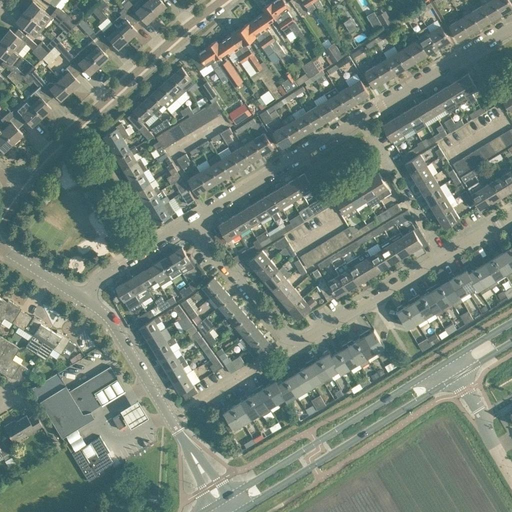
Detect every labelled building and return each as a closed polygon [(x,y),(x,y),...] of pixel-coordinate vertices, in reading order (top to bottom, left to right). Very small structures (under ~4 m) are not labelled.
[(32,0),(24,10),(44,27),(51,19),(58,24),(62,18),(53,11),(50,15),(32,0)] [(156,13),(143,0),(138,0),(133,4),(128,0),(126,0),(122,5),(124,7),(128,11),(137,21),(141,16),(146,22),(156,13)] [(143,0),(156,13),(165,5),(161,0),(143,0)] [(285,0),(273,0),(272,1),(289,25),(294,33),(300,29),(287,10),(290,7),(285,0)] [(316,8),(312,2),(311,0),(302,0),(310,12),(316,8)] [(311,0),(312,2),(314,1),(320,11),(325,8),(319,0),(311,0)] [(494,0),(489,0),(483,4),(491,19),(502,12),(494,0)] [(494,0),(502,12),(511,6),(511,3),(509,0),(494,0)] [(265,10),(272,20),(274,19),(275,18),(287,34),(292,30),(289,25),(272,1),(263,7),(265,10)] [(430,2),(417,10),(420,15),(433,6),(430,2)] [(472,11),(481,25),(491,19),(483,4),(472,11)] [(63,19),(72,28),(76,23),(67,14),(57,6),(53,11),(62,18),(63,19)] [(112,22),(127,39),(137,30),(132,25),(137,21),(128,11),(124,7),(119,11),(121,14),(112,22)] [(36,37),(44,27),(24,10),(16,20),(36,37)] [(270,43),(280,57),(286,54),(268,28),(271,26),(269,23),(272,20),(265,10),(253,19),(269,43),(270,43)] [(385,26),(392,22),(386,10),(378,14),(385,26)] [(411,20),(420,15),(417,10),(408,16),(411,20)] [(374,11),(367,15),(374,28),(381,24),(374,11)] [(461,17),(470,32),(481,25),(472,11),(461,17)] [(98,24),(102,29),(112,21),(108,16),(98,24)] [(403,16),(394,22),(397,26),(406,20),(403,16)] [(351,17),(344,21),(350,32),(357,27),(351,17)] [(459,39),(470,32),(461,17),(450,24),(459,39)] [(82,18),(78,22),(83,28),(88,24),(82,18)] [(63,19),(59,22),(65,28),(64,29),(67,32),(72,28),(63,19)] [(278,55),(269,43),(253,19),(242,26),(251,40),(257,35),(257,37),(272,59),(278,55)] [(430,31),(439,46),(450,39),(438,20),(427,26),(428,28),(430,31)] [(100,37),(108,46),(113,42),(118,48),(127,39),(112,22),(103,31),(100,28),(95,32),(98,35),(100,37)] [(388,31),(397,26),(394,22),(386,27),(388,31)] [(231,34),(247,58),(257,71),(263,67),(248,45),(246,43),(251,40),(242,26),(231,34)] [(1,38),(18,52),(26,42),(21,38),(9,28),(1,38)] [(419,38),(428,53),(439,46),(430,31),(428,28),(417,34),(419,38)] [(62,30),(56,37),(59,40),(67,32),(64,29),(62,30)] [(377,42),(382,49),(383,48),(381,44),(385,42),(383,38),(386,36),(384,32),(375,38),(377,42)] [(255,82),(261,78),(247,58),(231,34),(222,40),(229,50),(231,53),(235,51),(242,62),(251,75),(250,76),(255,82)] [(83,48),(85,50),(98,65),(108,56),(103,51),(108,46),(100,37),(98,35),(93,39),(83,48)] [(55,36),(46,45),(50,49),(54,46),(59,40),(56,37),(55,36)] [(20,54),(18,52),(1,38),(0,39),(0,54),(12,64),(20,54)] [(369,48),(377,42),(375,38),(366,44),(369,48)] [(409,44),(417,59),(428,53),(419,38),(409,44)] [(217,39),(207,46),(233,83),(239,79),(226,60),(224,61),(220,56),(229,50),(222,40),(219,42),(217,39)] [(41,40),(37,44),(46,53),(50,49),(46,45),(41,40)] [(327,53),(326,54),(332,63),(343,56),(334,41),(323,48),(327,53)] [(32,49),(31,50),(40,59),(41,58),(42,57),(46,54),(46,53),(37,44),(32,49)] [(398,51),(407,66),(417,59),(409,44),(398,51)] [(46,53),(46,54),(42,57),(48,64),(60,52),(54,46),(50,49),(46,53)] [(228,77),(223,69),(207,46),(198,52),(207,65),(213,61),(216,66),(214,68),(227,88),(233,84),(228,77)] [(363,46),(351,53),(354,57),(367,49),(365,47),(364,48),(363,46)] [(71,53),(66,58),(73,66),(79,72),(84,68),(89,73),(98,65),(85,50),(83,48),(74,56),(71,53)] [(387,58),(396,72),(407,66),(398,51),(387,58)] [(312,59),(320,71),(322,69),(332,63),(326,54),(326,53),(313,61),(312,59)] [(349,55),(336,63),(339,67),(352,59),(349,55)] [(376,64),(385,79),(396,72),(387,58),(376,64)] [(306,72),(309,77),(313,75),(320,71),(312,59),(302,65),(306,72)] [(330,73),(339,67),(336,63),(327,69),(330,73)] [(374,85),(385,79),(376,64),(365,71),(374,85)] [(11,71),(20,80),(24,75),(16,66),(11,71)] [(64,73),(58,78),(70,90),(79,82),(75,76),(79,72),(73,66),(69,69),(67,66),(62,71),(64,73)] [(184,88),(186,90),(195,81),(192,77),(182,66),(172,75),(182,86),(184,88)] [(322,69),(320,71),(313,75),(316,79),(325,73),(322,69)] [(47,84),(34,70),(29,74),(40,86),(51,98),(55,94),(60,99),(70,90),(58,78),(53,83),(52,82),(49,82),(47,84)] [(15,84),(20,80),(11,71),(7,75),(15,84)] [(299,85),(305,81),(305,80),(309,77),(306,72),(305,73),(295,79),(299,85)] [(457,79),(469,99),(472,103),(477,99),(472,91),(477,87),(468,72),(457,79)] [(349,85),(358,100),(369,93),(357,73),(346,80),(349,85)] [(175,96),(177,98),(186,90),(184,88),(182,86),(172,75),(163,83),(173,94),(175,96)] [(305,80),(305,81),(307,84),(316,79),(313,75),(309,77),(305,80)] [(287,78),(281,82),(281,83),(287,91),(287,92),(298,85),(294,80),(291,82),(287,78)] [(447,85),(459,105),(469,99),(457,79),(447,85)] [(210,84),(207,80),(201,85),(210,99),(217,94),(210,84)] [(153,92),(163,103),(164,102),(167,107),(177,98),(175,96),(173,94),(163,83),(153,92)] [(281,83),(277,86),(283,94),(287,91),(281,83)] [(303,85),(294,91),(296,95),(305,89),(303,85)] [(339,92),(348,106),(358,100),(349,85),(339,92)] [(436,92),(445,107),(448,112),(459,105),(447,85),(436,92)] [(25,98),(41,116),(51,108),(46,102),(51,98),(40,86),(25,98)] [(255,86),(252,89),(263,104),(263,103),(265,106),(267,104),(266,103),(265,100),(255,86)] [(511,111),(511,110),(511,90),(502,96),(511,111)] [(294,91),(283,98),(286,102),(288,101),(291,102),(295,99),(294,97),(296,95),(294,91)] [(144,100),(154,111),(158,115),(162,111),(159,107),(163,103),(153,92),(144,100)] [(328,98),(337,113),(348,106),(339,92),(328,98)] [(426,98),(435,113),(445,107),(436,92),(426,98)] [(15,107),(11,111),(22,124),(27,119),(32,125),(41,116),(25,98),(15,107)] [(278,113),(280,112),(281,108),(280,106),(286,102),(283,98),(273,105),(278,113)] [(317,105),(326,119),(337,113),(328,98),(317,105)] [(415,105),(424,120),(435,113),(426,98),(415,105)] [(144,120),(154,111),(144,100),(134,109),(144,120)] [(210,103),(217,115),(223,112),(216,100),(210,103)] [(229,112),(236,124),(252,114),(244,102),(229,112)] [(210,103),(186,118),(193,130),(217,115),(210,103)] [(185,108),(188,113),(199,106),(199,105),(192,109),(189,105),(185,108)] [(279,114),(278,113),(273,105),(260,113),(266,123),(279,114)] [(306,111),(315,126),(326,119),(317,105),(306,111)] [(404,111),(414,126),(424,120),(415,105),(404,111)] [(476,110),(479,114),(485,110),(482,106),(476,110)] [(177,119),(188,113),(185,108),(174,114),(177,119)] [(6,125),(1,129),(13,142),(22,133),(17,128),(22,124),(11,111),(10,110),(1,119),(6,125)] [(296,118),(304,132),(315,126),(306,111),(302,114),(299,110),(293,114),(296,118)] [(472,118),(479,114),(476,110),(469,113),(472,118)] [(394,118),(403,133),(414,126),(404,111),(394,118)] [(128,116),(140,129),(145,125),(133,112),(128,116)] [(285,124),(294,139),(304,132),(296,118),(293,114),(282,120),(285,124)] [(253,117),(244,123),(247,127),(256,121),(253,117)] [(451,131),(458,127),(455,122),(452,117),(444,121),(448,128),(451,131)] [(180,121),(187,133),(193,130),(186,118),(180,121)] [(392,139),(403,133),(394,118),(383,124),(392,139)] [(455,122),(458,127),(464,123),(461,118),(455,122)] [(156,133),(166,127),(163,121),(152,128),(156,133)] [(174,125),(181,137),(187,133),(180,121),(174,125)] [(104,135),(111,146),(124,138),(129,135),(122,122),(116,125),(117,127),(104,135)] [(238,133),(247,127),(244,123),(236,129),(238,133)] [(283,146),(294,139),(285,124),(274,131),(283,146)] [(440,132),(434,135),(436,140),(447,134),(442,124),(437,127),(440,132)] [(154,135),(145,125),(140,129),(148,138),(154,135)] [(168,129),(175,141),(181,137),(174,125),(168,129)] [(229,126),(220,132),(223,136),(232,131),(229,126)] [(1,129),(0,127),(0,148),(2,151),(13,142),(1,129)] [(162,132),(169,144),(175,141),(168,129),(162,132)] [(154,144),(156,148),(162,145),(163,146),(164,148),(169,144),(162,132),(156,136),(159,140),(154,144)] [(214,142),(223,136),(220,132),(211,137),(214,142)] [(254,139),(263,153),(274,146),(265,132),(254,139)] [(499,135),(506,146),(511,143),(504,132),(499,135)] [(430,144),(436,140),(434,135),(431,137),(427,139),(430,144)] [(494,138),(501,149),(506,146),(499,135),(494,138)] [(111,146),(118,157),(131,149),(124,138),(111,146)] [(489,141),(495,152),(501,149),(494,138),(489,141)] [(208,139),(199,145),(201,149),(210,144),(208,139)] [(243,145),(252,160),(263,153),(254,139),(243,145)] [(419,144),(413,148),(415,153),(426,146),(422,140),(418,142),(419,144)] [(484,144),(490,155),(495,152),(489,141),(484,144)] [(479,147),(485,158),(490,155),(484,144),(479,147)] [(168,155),(164,148),(163,146),(162,145),(156,148),(151,151),(155,157),(156,156),(159,161),(168,155)] [(192,155),(201,149),(199,145),(190,150),(192,155)] [(232,152),(241,166),(252,160),(243,145),(232,152)] [(131,149),(118,157),(124,168),(138,159),(135,153),(139,151),(136,146),(131,149)] [(436,150),(439,156),(444,154),(440,147),(436,150)] [(474,151),(480,161),(485,158),(479,147),(474,151)] [(409,157),(415,153),(413,148),(406,152),(409,157)] [(468,154),(475,165),(480,161),(474,151),(468,154)] [(221,158),(230,173),(241,166),(232,152),(221,158)] [(189,157),(186,153),(177,158),(180,162),(189,157)] [(412,173),(427,164),(421,153),(406,162),(406,163),(404,164),(408,170),(410,169),(412,173)] [(493,157),(496,162),(503,158),(500,153),(493,157)] [(463,157),(470,168),(475,165),(468,154),(463,157)] [(124,168),(131,178),(144,171),(148,168),(141,157),(138,159),(124,168)] [(458,160),(465,171),(470,168),(463,157),(458,160)] [(490,166),(496,162),(493,157),(487,161),(490,166)] [(211,165),(220,179),(230,173),(221,158),(211,165)] [(460,174),(465,171),(458,160),(453,163),(460,174)] [(412,173),(419,184),(434,175),(427,164),(412,173)] [(200,171),(209,186),(220,179),(211,165),(200,171)] [(174,181),(174,182),(181,177),(177,171),(178,171),(175,166),(169,170),(172,174),(167,177),(171,183),(174,181)] [(472,170),(475,174),(481,170),(479,166),(472,170)] [(511,168),(503,174),(511,187),(511,168)] [(448,171),(452,178),(457,175),(453,169),(448,171)] [(469,178),(475,174),(472,170),(466,174),(469,178)] [(131,178),(137,189),(150,181),(144,171),(131,178)] [(198,193),(209,186),(200,171),(189,178),(198,193)] [(368,178),(382,200),(381,198),(391,192),(388,186),(379,171),(368,178)] [(293,179),(303,194),(313,187),(304,172),(293,179)] [(493,180),(502,195),(511,189),(511,187),(503,174),(493,180)] [(419,184),(425,194),(440,185),(434,175),(419,184)] [(461,181),(457,175),(452,178),(456,184),(461,181)] [(181,192),(182,191),(188,188),(181,177),(174,182),(179,188),(178,188),(181,192)] [(357,184),(366,199),(371,207),(382,200),(368,178),(357,184)] [(283,185),(292,200),(303,194),(293,179),(283,185)] [(480,208),(491,202),(482,187),(479,180),(468,187),(471,193),(480,208)] [(482,187),(491,202),(502,195),(493,180),(482,187)] [(150,181),(137,189),(144,200),(160,190),(157,186),(154,187),(150,181)] [(347,191),(356,206),(366,199),(357,184),(347,191)] [(272,191),(281,206),(292,200),(283,185),(272,191)] [(440,185),(425,194),(432,205),(447,196),(440,185)] [(195,199),(188,188),(182,191),(183,191),(181,192),(188,203),(195,199)] [(162,189),(160,190),(144,200),(150,211),(164,203),(169,200),(162,189)] [(461,192),(465,199),(470,196),(466,190),(461,192)] [(262,198),(273,217),(274,217),(275,219),(280,217),(276,210),(281,206),(272,191),(262,198)] [(337,196),(336,197),(341,205),(337,207),(342,214),(356,206),(347,191),(340,194),(339,193),(336,195),(337,196)] [(432,205),(438,215),(453,206),(447,196),(432,205)] [(474,203),(470,196),(465,199),(469,205),(474,203)] [(251,204),(260,219),(263,223),(273,217),(262,198),(251,204)] [(309,205),(312,209),(315,214),(329,205),(326,199),(322,201),(320,198),(309,205)] [(164,203),(150,211),(157,222),(176,211),(169,200),(164,203)] [(388,211),(391,216),(401,209),(397,202),(387,209),(388,211)] [(241,211),(250,226),(260,219),(251,204),(241,211)] [(460,217),(453,206),(438,215),(445,226),(460,217)] [(309,218),(315,214),(312,209),(306,213),(309,218)] [(230,217),(239,232),(250,226),(241,211),(230,217)] [(384,219),(391,216),(388,211),(381,215),(384,219)] [(392,218),(395,223),(396,222),(398,224),(407,219),(403,212),(392,218)] [(291,222),(294,227),(304,220),(300,213),(290,219),(291,222)] [(228,239),(239,232),(230,217),(219,224),(228,239)] [(392,218),(382,224),(384,229),(395,223),(392,218)] [(367,224),(370,228),(376,225),(373,220),(367,224)] [(280,228),(283,233),(294,227),(291,222),(285,226),(280,224),(278,225),(280,228)] [(367,224),(353,232),(356,237),(370,228),(367,224)] [(382,224),(371,231),(374,236),(384,229),(382,224)] [(344,229),(350,240),(356,237),(353,232),(349,226),(344,229)] [(280,228),(270,235),(272,240),(283,233),(280,228)] [(402,235),(412,250),(423,243),(413,228),(402,235)] [(338,233),(345,244),(350,240),(344,229),(338,233)] [(371,231),(360,237),(363,242),(374,236),(371,231)] [(333,236),(339,247),(345,244),(338,233),(333,236)] [(257,239),(262,246),(272,240),(270,235),(264,238),(261,234),(257,237),(258,238),(257,239)] [(283,249),(285,246),(290,244),(285,235),(273,242),(275,245),(277,247),(280,248),(281,247),(283,249)] [(392,242),(401,257),(412,250),(402,235),(392,241),(392,242)] [(327,239),(334,250),(339,247),(333,236),(327,239)] [(360,237),(350,244),(353,248),(363,242),(360,237)] [(381,248),(390,263),(401,257),(392,242),(392,241),(390,238),(379,245),(381,248)] [(255,244),(248,248),(251,252),(262,246),(257,239),(253,241),(255,244)] [(322,242),(329,253),(334,250),(327,239),(322,242)] [(317,246),(323,257),(329,253),(322,242),(317,246)] [(371,254),(380,269),(390,263),(381,248),(379,245),(378,242),(368,248),(371,254)] [(296,254),(290,244),(285,246),(292,257),(296,254)] [(350,244),(339,250),(342,255),(353,248),(350,244)] [(501,248),(511,266),(511,246),(511,245),(508,247),(506,245),(501,248)] [(171,253),(179,266),(183,273),(194,266),(182,246),(171,253)] [(311,249),(318,260),(323,257),(317,246),(311,249)] [(237,261),(251,252),(248,248),(233,257),(237,261)] [(494,256),(504,273),(511,267),(511,266),(501,248),(496,251),(497,254),(494,256)] [(249,260),(257,270),(271,259),(263,249),(249,260)] [(306,252),(313,263),(318,260),(311,249),(306,252)] [(339,250),(329,257),(332,261),(342,255),(339,250)] [(307,267),(313,263),(306,252),(300,256),(307,267)] [(168,273),(169,273),(179,266),(171,253),(160,260),(168,273)] [(360,261),(369,276),(380,269),(371,254),(360,261)] [(350,267),(359,282),(369,276),(360,261),(357,255),(346,262),(350,267)] [(484,258),(496,278),(504,273),(494,256),(491,258),(489,255),(484,258)] [(321,268),(332,261),(329,257),(318,263),(321,268)] [(477,266),(487,283),(490,288),(498,283),(496,278),(484,258),(479,262),(480,264),(477,266)] [(271,259),(257,270),(265,280),(279,268),(271,259)] [(294,261),(298,268),(303,265),(299,259),(294,261)] [(150,266),(161,285),(172,278),(169,273),(168,273),(160,260),(150,266)] [(139,273),(147,286),(149,290),(154,287),(155,288),(160,284),(161,285),(150,266),(148,264),(143,267),(145,269),(139,273)] [(307,272),(303,265),(298,268),(302,274),(307,272)] [(458,273),(468,290),(476,285),(478,288),(479,288),(465,265),(460,269),(461,271),(458,273)] [(472,266),(467,269),(479,288),(481,293),(490,288),(487,283),(477,266),(474,268),(472,266)] [(339,274),(348,289),(359,282),(350,267),(339,274)] [(279,268),(265,280),(274,289),(287,278),(279,268)] [(201,275),(205,280),(209,277),(205,272),(201,275)] [(448,276),(460,295),(468,290),(458,273),(455,275),(453,272),(448,276)] [(128,279),(136,293),(147,286),(139,273),(128,279)] [(316,276),(320,282),(324,280),(320,273),(316,276)] [(337,295),(348,289),(339,274),(328,280),(337,295)] [(203,286),(212,296),(223,286),(214,276),(203,286)] [(441,283),(454,305),(463,300),(460,295),(448,276),(443,279),(444,281),(441,283)] [(287,278),(274,289),(282,298),(295,287),(287,278)] [(136,293),(128,279),(117,286),(124,299),(136,293)] [(189,282),(190,285),(190,284),(194,289),(198,286),(192,279),(189,282)] [(322,290),(328,300),(334,296),(324,280),(320,282),(320,283),(318,284),(316,286),(320,291),(322,290)] [(431,286),(445,310),(454,305),(441,283),(438,285),(436,283),(431,286)] [(223,286),(212,296),(220,305),(231,296),(223,286)] [(424,294),(434,311),(437,315),(445,310),(431,286),(425,289),(427,292),(424,294)] [(295,287),(282,298),(290,308),(303,297),(295,287)] [(414,296),(425,316),(434,311),(424,294),(421,296),(419,293),(414,296)] [(497,299),(499,303),(508,298),(506,294),(497,299)] [(161,310),(172,304),(169,298),(164,301),(161,296),(155,300),(161,310)] [(231,296),(220,305),(228,315),(239,305),(231,296)] [(407,304),(417,321),(425,316),(414,296),(408,300),(410,302),(407,304)] [(303,297),(290,308),(298,318),(316,302),(312,297),(307,301),(303,297)] [(2,298),(0,300),(0,323),(4,317),(12,322),(18,326),(26,313),(16,307),(17,305),(8,299),(7,301),(2,298)] [(181,302),(190,313),(195,310),(187,299),(181,302)] [(178,314),(181,318),(186,314),(179,303),(174,306),(179,313),(178,314)] [(408,326),(417,321),(407,304),(404,306),(402,304),(396,307),(408,326)] [(236,324),(236,325),(247,315),(239,305),(228,315),(222,320),(226,325),(227,324),(231,329),(236,324)] [(190,313),(197,324),(202,320),(195,310),(190,313)] [(460,315),(462,318),(465,323),(473,318),(468,310),(460,315)] [(139,323),(151,317),(147,311),(136,318),(139,323)] [(25,346),(35,352),(51,329),(46,325),(47,324),(38,318),(37,320),(26,313),(18,326),(24,330),(32,335),(25,346)] [(187,328),(194,324),(186,314),(181,318),(175,322),(181,332),(187,328)] [(141,326),(148,337),(161,329),(157,323),(162,320),(159,315),(141,326)] [(236,325),(245,334),(256,325),(247,315),(236,325)] [(197,324),(205,334),(210,331),(214,327),(209,320),(207,322),(206,319),(208,318),(207,316),(202,320),(197,324)] [(457,329),(466,324),(465,323),(462,318),(454,324),(457,329)] [(457,329),(454,324),(452,321),(444,326),(446,329),(446,330),(448,334),(457,329)] [(195,338),(196,338),(201,335),(194,324),(187,328),(191,333),(189,334),(193,339),(195,338)] [(240,338),(248,348),(253,344),(264,334),(256,325),(245,334),(240,338)] [(218,334),(214,327),(210,331),(205,334),(212,344),(217,341),(214,337),(218,334)] [(364,331),(376,351),(385,345),(374,328),(371,331),(369,328),(364,331)] [(51,329),(35,352),(46,359),(52,348),(60,353),(61,353),(67,357),(75,344),(64,337),(65,335),(57,330),(56,332),(51,329)] [(148,337),(154,348),(167,340),(161,329),(148,337)] [(357,339),(367,356),(376,351),(364,331),(359,335),(360,337),(357,339)] [(427,338),(432,345),(440,340),(436,333),(427,338)] [(273,344),(264,334),(253,344),(248,348),(240,355),(242,358),(251,352),(256,348),(261,354),(273,344)] [(0,355),(9,341),(0,335),(0,355)] [(196,338),(203,348),(208,345),(201,335),(196,338)] [(167,340),(154,348),(161,359),(174,351),(171,345),(178,341),(174,336),(167,340)] [(423,350),(432,345),(427,338),(427,337),(419,342),(418,339),(416,340),(423,350)] [(359,361),(361,360),(363,358),(367,356),(357,339),(354,341),(352,338),(347,342),(359,361)] [(9,341),(0,355),(0,370),(7,375),(8,373),(19,380),(24,372),(29,375),(31,370),(20,363),(12,358),(19,347),(9,341)] [(340,349),(350,366),(354,372),(362,367),(359,361),(347,342),(342,345),(343,347),(340,349)] [(203,348),(211,359),(216,355),(208,345),(203,348)] [(321,356),(331,373),(339,368),(341,372),(342,371),(330,352),(328,348),(322,352),(324,354),(321,356)] [(330,352),(342,371),(350,366),(340,349),(337,351),(335,349),(330,352)] [(174,351),(161,359),(167,370),(185,359),(182,354),(178,357),(174,351)] [(226,364),(226,365),(232,362),(232,361),(231,359),(230,357),(229,357),(225,351),(219,355),(226,364)] [(223,366),(216,355),(211,359),(214,363),(210,365),(214,371),(223,366)] [(231,359),(232,361),(237,369),(246,363),(242,358),(240,355),(238,356),(237,355),(231,359)] [(311,359),(322,378),(331,373),(321,356),(318,358),(316,356),(311,359)] [(184,366),(188,364),(185,359),(167,370),(174,381),(188,372),(184,366)] [(304,367),(314,383),(316,387),(325,382),(322,378),(311,359),(305,362),(307,365),(304,367)] [(231,372),(237,369),(232,361),(232,362),(226,365),(231,372)] [(39,400),(62,436),(65,434),(94,416),(90,410),(125,389),(110,365),(68,390),(57,372),(32,387),(39,400)] [(42,371),(36,366),(31,371),(37,376),(42,371)] [(294,369),(305,388),(314,383),(304,367),(300,369),(299,366),(294,369)] [(188,372),(174,381),(181,392),(182,391),(194,384),(200,380),(194,369),(193,369),(188,372)] [(287,377),(297,393),(305,388),(294,369),(288,373),(290,375),(287,377)] [(268,384),(278,401),(286,396),(277,380),(275,376),(269,380),(271,382),(268,384)] [(286,396),(288,399),(297,393),(287,377),(283,379),(282,377),(277,380),(286,396)] [(257,387),(269,406),(278,401),(268,384),(264,386),(263,383),(257,387)] [(198,391),(194,384),(182,391),(186,398),(198,391)] [(250,394),(261,411),(263,415),(271,409),(269,406),(257,387),(252,390),(254,392),(250,394)] [(340,388),(335,392),(338,397),(343,394),(340,388)] [(240,397),(252,416),(261,411),(250,394),(247,396),(246,394),(240,397)] [(130,401),(120,406),(131,423),(139,419),(147,413),(137,396),(130,401)] [(233,405),(243,422),(252,416),(240,397),(235,400),(237,403),(233,405)] [(223,408),(227,415),(235,427),(243,422),(233,405),(230,407),(229,404),(223,408)] [(40,422),(35,414),(28,418),(26,414),(13,423),(11,421),(4,426),(12,438),(29,428),(31,431),(42,425),(40,422)] [(119,428),(125,424),(119,414),(112,418),(119,428)] [(230,430),(235,427),(227,415),(222,418),(230,430)] [(270,427),(273,431),(281,426),(279,422),(270,427)] [(75,450),(65,434),(62,436),(88,480),(99,473),(98,471),(113,462),(107,452),(109,451),(100,435),(89,441),(94,449),(86,454),(81,447),(75,450)] [(0,453),(2,456),(5,460),(11,456),(9,452),(9,451),(0,437),(0,453)] [(244,442),(247,447),(256,442),(253,437),(244,442)]
